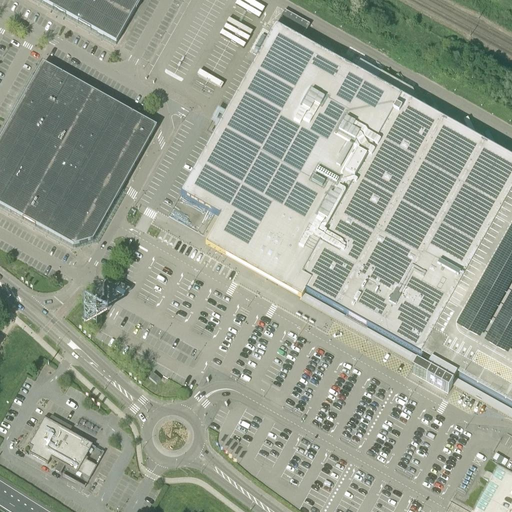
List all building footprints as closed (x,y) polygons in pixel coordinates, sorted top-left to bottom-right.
[(41,0),(40,2),(56,11),(58,10),(61,12),(62,14),(78,23),(90,0),(41,0)] [(90,0),(78,23),(81,25),(83,24),(87,26),(87,28),(116,44),(130,19),(140,0),(90,0)] [(511,160),(499,153),(481,143),(457,130),(445,123),(441,121),(410,104),(404,114),(395,109),(401,98),(300,42),(310,25),(284,11),(221,123),(216,120),(210,132),(215,134),(180,196),(221,219),(205,246),(301,300),(305,293),(388,340),(394,329),(415,341),(407,355),(463,386),(465,383),(511,409),(511,160)] [(0,206),(73,247),(75,247),(75,248),(78,247),(78,246),(93,242),(107,216),(95,209),(144,121),(43,64),(27,93),(24,99),(23,99),(0,140),(0,206)] [(452,387),(416,366),(411,374),(448,394),(452,387)] [(160,380),(153,374),(148,378),(156,385),(160,380)] [(44,419),(29,447),(32,449),(29,455),(47,465),(51,459),(59,464),(55,472),(60,475),(65,467),(77,474),(77,473),(89,480),(96,467),(96,466),(86,461),(88,459),(86,458),(92,447),(92,446),(78,438),(76,437),(69,433),(72,429),(51,418),(49,422),(44,419)] [(94,482),(101,486),(106,477),(99,473),(94,482)]
